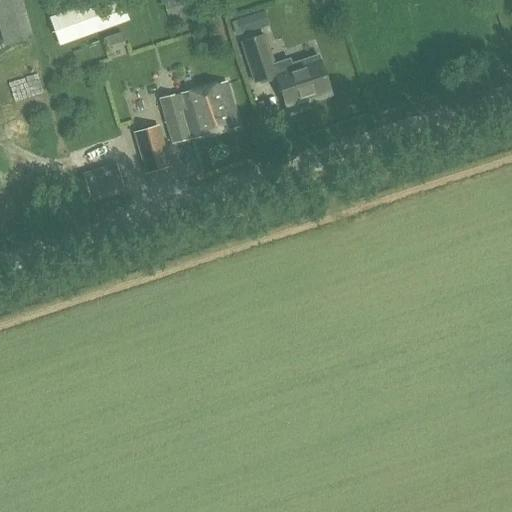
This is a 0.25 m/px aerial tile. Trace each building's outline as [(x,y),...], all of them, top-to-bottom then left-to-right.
[(0,0),(0,56),(39,43),(24,0),(0,0)] [(96,0),(51,17),(61,45),(129,20),(121,0),(96,0)] [(339,25),(352,17),(341,0),(327,0),(325,2),(339,25)] [(231,22),(235,35),(250,31),(245,17),(231,22)] [(242,43),(255,82),(277,75),(287,106),(316,97),(317,100),(332,95),(317,51),(275,65),(265,35),(242,43)] [(161,99),(172,143),(239,126),(228,81),(161,99)] [(133,133),(146,173),(171,166),(159,125),(133,133)] [(76,184),(84,209),(117,199),(108,173),(76,184)]
